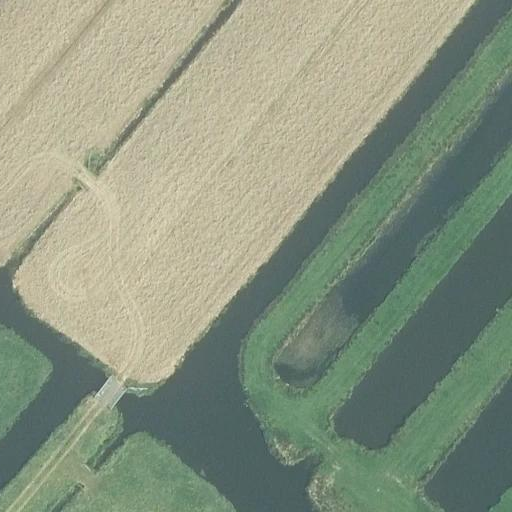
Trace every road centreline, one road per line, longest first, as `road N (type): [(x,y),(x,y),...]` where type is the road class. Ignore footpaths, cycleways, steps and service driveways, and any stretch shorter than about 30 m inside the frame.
road 1 (track): [(71,165),(102,190),(140,354),(102,404)]
road 2 (track): [(11,511),(102,404)]
